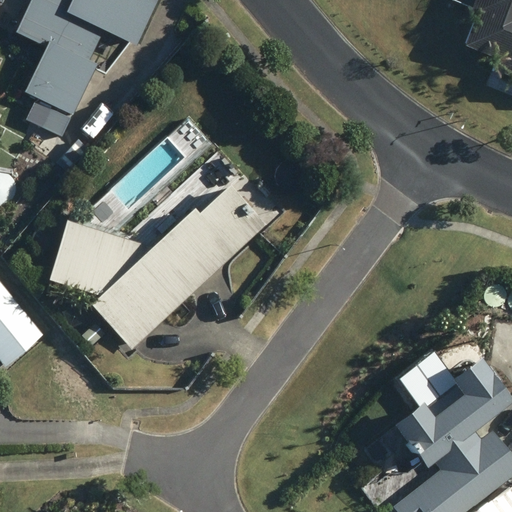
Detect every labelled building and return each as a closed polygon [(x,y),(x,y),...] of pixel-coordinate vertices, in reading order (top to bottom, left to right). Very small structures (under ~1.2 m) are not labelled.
[(29,0),(15,31),(44,44),(22,92),(72,114),(95,64),(88,60),(102,29),(136,45),(152,2),(148,0),(29,0)] [(511,76),(511,0),(473,0),(468,13),(474,15),(463,44),(496,57),(494,62),(504,66),(502,73),(511,76)] [(28,124),(55,136),(63,118),(36,106),(28,124)] [(64,219),(45,280),(96,296),(87,303),(130,349),(264,224),(222,178),(149,246),(64,219)] [(0,352),(5,359),(36,333),(9,302),(2,307),(0,304),(0,294),(2,293),(0,291),(0,352)] [(511,458),(484,423),(511,400),(511,398),(478,356),(449,378),(454,385),(425,408),(420,401),(392,424),(427,468),(434,462),(440,469),(392,507),(395,511),(466,511),(511,476),(511,458)] [(511,511),(511,493),(506,487),(487,503),(493,511),(511,511)]
